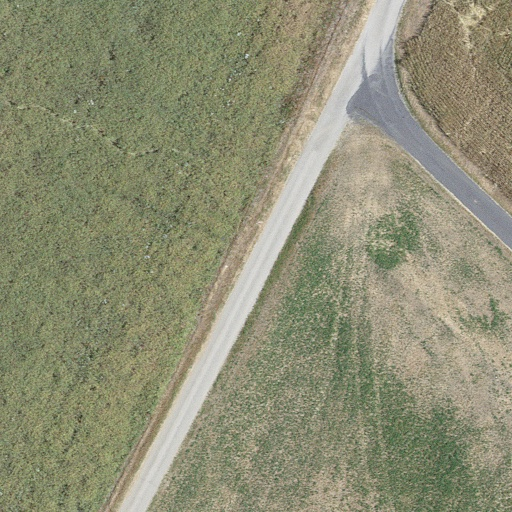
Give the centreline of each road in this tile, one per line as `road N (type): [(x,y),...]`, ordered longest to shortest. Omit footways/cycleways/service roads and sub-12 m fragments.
road 1 (track): [(363,79),(136,511)]
road 2 (track): [(511,222),(363,79),(401,0)]
